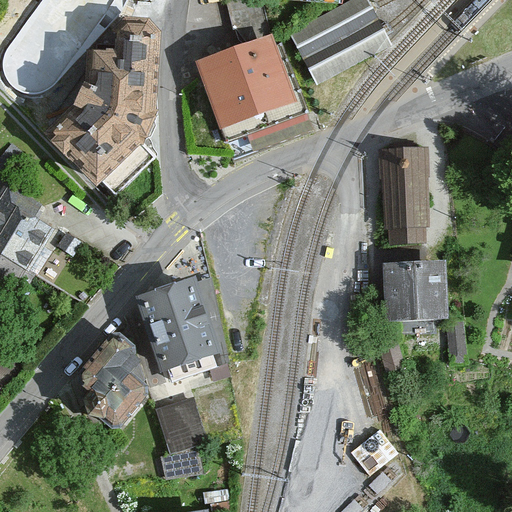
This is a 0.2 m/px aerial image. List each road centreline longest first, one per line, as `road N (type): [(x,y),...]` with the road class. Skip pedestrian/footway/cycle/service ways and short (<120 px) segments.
road 1 (tertiary): [(198,207),(0,433)]
road 2 (unclassified): [(198,207),(172,154),(169,74),(179,0)]
road 3 (tertiary): [(375,124),(265,166),(198,207)]
road 4 (unknown): [(58,364),(117,511)]
